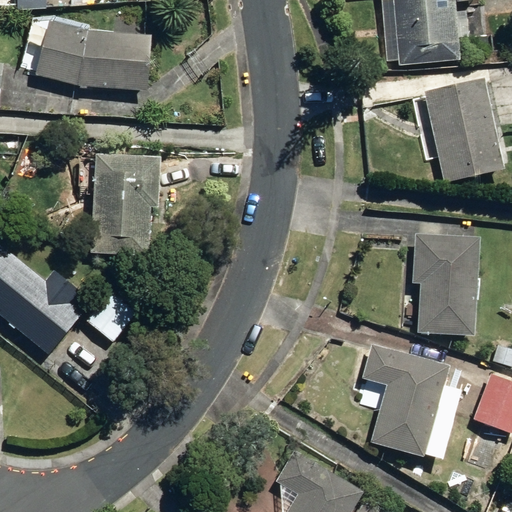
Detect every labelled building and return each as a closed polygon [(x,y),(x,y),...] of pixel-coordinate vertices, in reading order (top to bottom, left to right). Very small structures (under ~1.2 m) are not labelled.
[(396,63),(396,69),(458,65),(453,0),(378,0),(383,65),(396,63)] [(79,31),(99,32),(100,15),(79,14),(79,31)] [(71,88),(145,94),(148,40),(84,35),(45,26),(33,79),(71,88)] [(420,98),(438,188),(501,175),(482,85),(420,98)] [(88,258),(144,261),(147,212),(157,212),(160,163),(95,159),(92,207),(85,207),(85,216),(91,216),(88,258)] [(412,337),(470,341),(477,245),(412,240),(408,289),(416,289),(412,337)] [(0,322),(44,359),(72,325),(63,317),(79,297),(51,274),(42,285),(0,250),(0,322)] [(83,327),(109,347),(132,318),(105,297),(83,327)] [(490,364),(510,371),(511,366),(511,354),(496,349),(490,364)] [(367,447),(422,461),(445,371),(366,351),(358,384),(381,390),(367,447)] [(468,424),(509,440),(511,432),(511,389),(485,379),(468,424)] [(286,511),(352,511),(361,498),(289,455),(271,486),(294,500),(286,511)] [(355,511),(375,511),(361,503),(355,511)]
